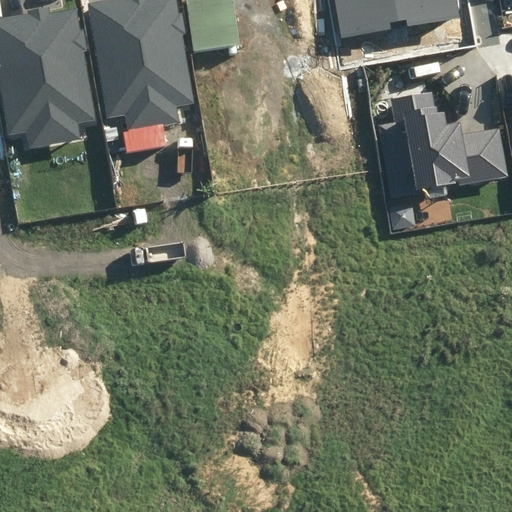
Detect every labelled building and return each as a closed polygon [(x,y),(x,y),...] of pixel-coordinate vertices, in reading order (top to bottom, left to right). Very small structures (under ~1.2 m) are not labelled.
[(179,13),(176,0),(103,0),(87,3),(106,119),(124,116),(127,131),(180,123),(177,106),(194,103),(183,34),(186,34),(183,12),(179,13)] [(186,0),(194,53),(240,47),(233,0),(186,0)] [(408,25),(458,17),(455,0),(335,0),(342,37),(391,29),(390,21),(407,19),(408,25)] [(80,30),(76,9),(49,13),(48,7),(28,10),(29,13),(0,17),(0,89),(8,135),(25,132),(28,148),(81,140),(78,123),(95,120),(84,51),(88,50),(84,29),(80,30)] [(446,187),(509,176),(500,127),(475,131),(463,134),(460,121),(447,124),(444,111),(438,112),(437,106),(435,106),(432,92),(391,99),(395,124),(380,126),(392,194),(424,188),(426,199),(448,195),(446,187)]
